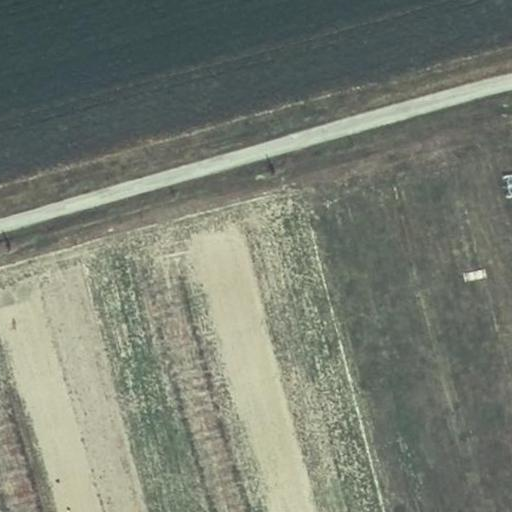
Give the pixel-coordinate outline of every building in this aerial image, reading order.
[(265,219),(269,254),(311,250),(306,214),(265,219)] [(178,245),(137,252),(145,294),(186,287),(178,245)] [(283,299),(323,293),(318,262),(278,268),(283,299)] [(21,330),(63,321),(54,281),(12,290),(21,330)] [(151,306),(158,347),(198,340),(191,300),(151,306)] [(297,347),(336,337),(328,306),(289,316),(297,347)] [(69,340),(28,347),(34,386),(75,380),(69,340)] [(305,386),(345,382),(342,352),(302,356),(305,386)] [(206,366),(167,370),(171,411),(211,407),(206,366)] [(318,433),(359,424),(352,393),(311,402),(318,433)] [(43,421),(84,418),(82,396),(41,400),(43,421)] [(185,470),(226,465),(221,424),(180,428),(185,470)] [(49,444),(55,465),(94,455),(89,434),(49,444)] [(324,442),(329,472),(369,466),(364,437),(324,442)] [(100,475),(60,482),(64,503),(104,496),(100,475)] [(192,487),(198,511),(239,511),(231,478),(192,487)] [(374,478),(333,488),(339,511),(370,511),(382,509),(374,478)]
